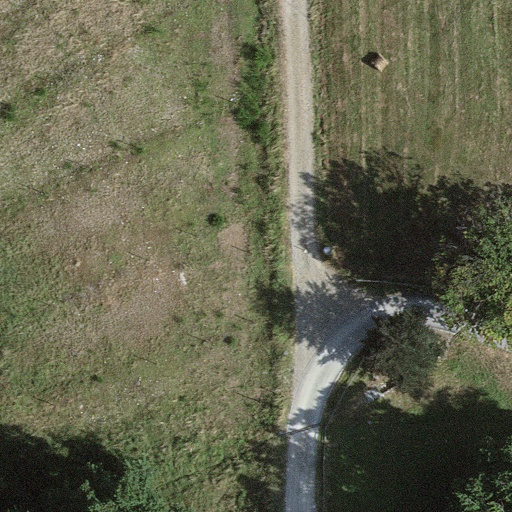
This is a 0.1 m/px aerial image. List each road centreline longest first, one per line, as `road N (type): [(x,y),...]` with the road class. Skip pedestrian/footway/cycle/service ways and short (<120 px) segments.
road 1 (track): [(302,0),(315,312)]
road 2 (track): [(511,345),(399,307),(315,312)]
road 3 (track): [(315,312),(306,511)]
